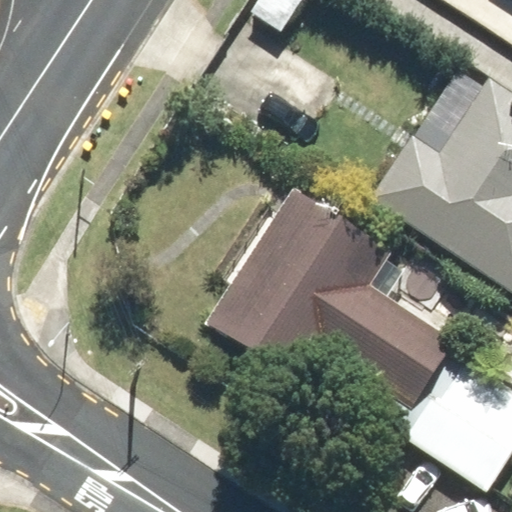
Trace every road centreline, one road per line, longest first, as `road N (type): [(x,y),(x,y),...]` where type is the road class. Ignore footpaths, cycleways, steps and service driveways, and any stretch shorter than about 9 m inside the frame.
road 1 (residential): [(0,392),(179,511)]
road 2 (residential): [(94,0),(0,139)]
